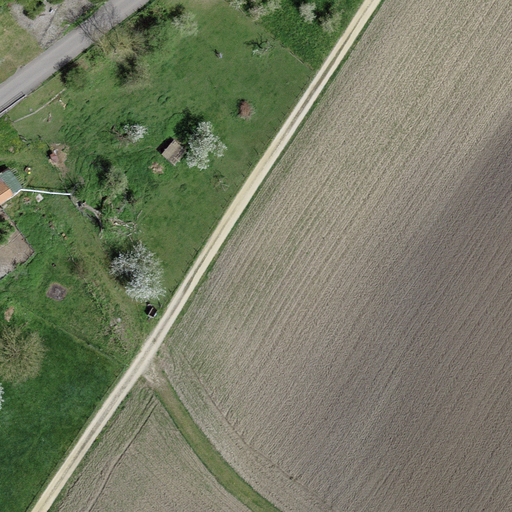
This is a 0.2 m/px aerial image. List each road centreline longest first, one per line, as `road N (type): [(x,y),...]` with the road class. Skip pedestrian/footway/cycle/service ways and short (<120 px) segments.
road 1 (track): [(44,511),(147,365),(377,0)]
road 2 (track): [(269,511),(211,454),(147,365)]
road 3 (residential): [(133,0),(0,97)]
